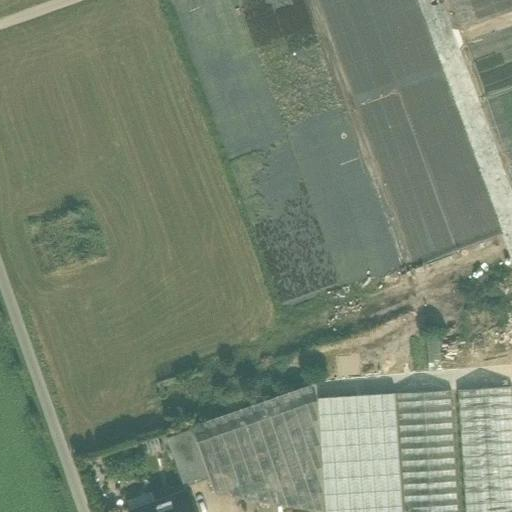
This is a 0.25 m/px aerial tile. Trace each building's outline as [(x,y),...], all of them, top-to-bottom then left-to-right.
[(442,371),(439,335),(426,336),(429,372),(442,371)] [(359,355),(336,356),(337,379),(360,378),(359,355)] [(216,494),(321,511),(324,511),(317,399),(318,399),(316,384),(192,427),(193,430),(210,478),(216,494)] [(511,511),(511,386),(457,390),(465,511),(511,511)] [(459,511),(451,390),(396,394),(403,511),(459,511)] [(403,511),(396,394),(318,399),(317,399),(324,511),(403,511)] [(167,439),(184,487),(210,478),(193,430),(167,439)] [(129,511),(137,511),(157,505),(153,492),(125,501),(129,511)] [(188,511),(184,497),(189,496),(188,494),(157,505),(137,511),(188,511)]
